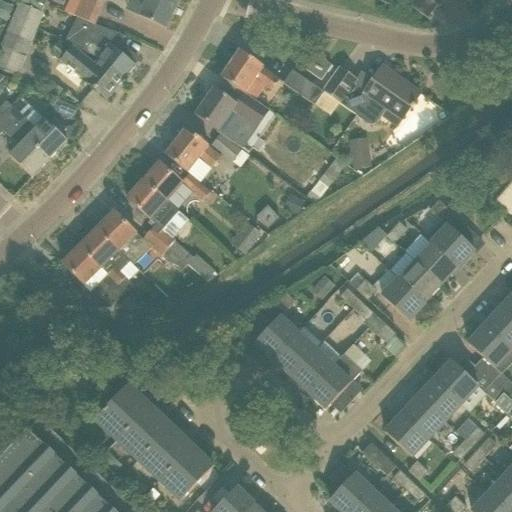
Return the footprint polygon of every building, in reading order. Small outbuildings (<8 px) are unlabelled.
[(80,0),(73,17),(77,19),(77,18),(95,26),(105,1),(103,0),(80,0)] [(179,0),(132,0),(127,12),(165,29),(179,0)] [(407,0),(406,2),(419,12),(427,19),(437,6),(433,2),(434,0),(407,0)] [(44,14),(42,13),(22,4),(18,3),(0,47),(0,69),(18,78),(44,14)] [(77,18),(77,19),(66,42),(101,60),(124,80),(136,66),(134,65),(138,60),(126,50),(122,55),(115,49),(126,37),(95,26),(77,18)] [(95,66),(81,53),(72,46),(60,61),(68,67),(107,100),(124,80),(101,60),(95,66)] [(221,78),(227,82),(255,102),(265,87),(271,92),(280,80),(263,68),(240,51),(221,78)] [(317,55),(306,71),(321,81),(332,66),(317,55)] [(340,69),(323,93),(341,105),(349,93),(360,101),(363,97),(401,123),(411,108),(413,109),(415,106),(413,105),(421,94),(420,94),(417,97),(393,80),(395,77),(382,67),(373,80),(361,72),(356,80),(340,69)] [(283,84),(300,96),(315,106),(323,93),(292,71),(283,84)] [(243,128),(251,116),(254,118),(262,107),(255,102),(227,82),(219,93),(214,89),(195,116),(218,133),(228,118),(243,128)] [(78,109),(74,107),(58,101),(53,111),(73,120),(78,109)] [(27,138),(50,160),(67,142),(44,120),(35,130),(11,106),(3,115),(27,138)] [(3,115),(0,117),(0,135),(4,132),(19,147),(10,157),(32,179),(50,160),(27,138),(3,115)] [(165,155),(188,172),(188,173),(199,159),(212,169),(222,157),(208,147),(209,146),(196,136),(194,139),(184,131),(165,155)] [(233,162),(242,151),(221,135),(212,146),(233,162)] [(372,167),(369,152),(352,155),(354,170),(372,167)] [(336,159),(319,182),(311,193),(306,200),(315,206),(346,167),(336,159)] [(159,163),(143,182),(167,202),(178,212),(193,194),(203,202),(211,194),(196,181),(188,189),(182,184),(183,183),(159,163)] [(150,233),(187,265),(193,258),(163,231),(179,213),(178,212),(167,202),(143,182),(127,200),(156,225),(150,233)] [(298,216),(304,202),(290,195),(283,210),(298,216)] [(425,239),(431,244),(458,269),(474,251),(469,246),(476,238),(482,243),(482,242),(439,201),(430,211),(441,221),(425,239)] [(161,258),(162,257),(181,273),(187,265),(150,233),(143,240),(137,234),(114,212),(96,230),(130,263),(139,272),(140,271),(142,274),(159,256),(161,258)] [(255,244),(262,235),(247,223),(240,232),(255,244)] [(387,236),(395,243),(407,230),(400,223),(387,236)] [(96,230),(79,247),(125,293),(133,285),(121,273),(130,263),(96,230)] [(376,247),(368,238),(361,243),(371,252),(376,247)] [(431,244),(414,262),(441,287),(458,269),(431,244)] [(111,307),(125,293),(79,247),(62,264),(91,293),(93,290),(111,307)] [(414,262),(398,280),(425,304),(441,287),(414,262)] [(208,266),(199,276),(206,282),(215,271),(208,266)] [(365,280),(356,290),(368,301),(377,291),(365,280)] [(408,322),(425,304),(398,280),(381,298),(408,322)] [(355,311),(362,304),(347,290),(340,297),(355,311)] [(295,302),(287,295),(285,294),(275,305),(284,314),(295,302)] [(511,297),(501,309),(511,319),(511,297)] [(355,311),(367,322),(374,315),(362,304),(355,311)] [(511,319),(501,309),(485,327),(510,351),(511,349),(511,319)] [(265,356),(271,362),(298,334),(281,317),(280,319),(271,310),(264,317),(263,317),(247,333),(257,342),(255,344),(266,354),(265,356)] [(376,334),(387,345),(396,335),(385,325),(376,334)] [(494,369),(495,368),(510,351),(485,327),(468,345),(494,369)] [(298,334),(271,362),(279,369),(280,367),(291,377),(316,350),(298,334)] [(300,389),(307,395),(342,358),(341,358),(324,341),(316,350),(291,377),(302,387),(300,389)] [(362,372),(344,355),(341,358),(342,358),(307,395),(314,402),(316,400),(327,410),(362,372)] [(439,372),(433,378),(461,404),(478,387),(495,403),(503,395),(493,384),(477,370),(469,379),(452,362),(441,373),(439,372)] [(493,384),(503,395),(511,385),(511,384),(502,375),(493,384)] [(418,398),(444,422),(461,404),(433,378),(426,386),(428,387),(418,398)] [(111,430),(120,438),(120,439),(146,411),(147,411),(150,407),(139,396),(135,400),(125,391),(129,387),(128,386),(95,421),(108,434),(111,430)] [(407,407),(400,414),(428,440),(444,422),(418,398),(409,408),(407,407)] [(168,431),(171,427),(160,416),(156,420),(147,411),(146,411),(120,439),(120,438),(117,442),(129,454),(133,450),(141,459),(142,459),(168,431)] [(428,440),(400,414),(394,421),(395,422),(385,433),(411,458),(428,440)] [(0,511),(137,511),(59,438),(39,419),(27,431),(0,459),(0,511)] [(477,427),(465,441),(472,448),(485,435),(477,427)] [(178,440),(168,431),(142,459),(141,459),(138,462),(150,474),(154,470),(162,479),(163,479),(189,451),(193,447),(181,436),(178,440)] [(489,438),(477,452),(484,458),(496,445),(489,438)] [(472,448),(465,441),(453,454),(460,461),(472,448)] [(387,477),(396,467),(371,444),(363,454),(387,477)] [(159,482),(171,494),(175,490),(183,499),(180,502),(181,503),(214,467),(202,456),(199,460),(189,451),(163,479),(162,479),(159,482)] [(472,472),(484,458),(477,452),(465,465),(472,472)] [(428,472),(417,462),(408,472),(420,482),(428,472)] [(329,477),(340,486),(352,472),(341,463),(329,477)] [(406,491),(413,484),(400,471),(393,478),(406,491)] [(354,475),(341,489),(330,501),(341,511),(340,511),(353,511),(372,492),(354,475)] [(511,511),(511,484),(504,477),(488,495),(506,511),(511,511)] [(413,484),(406,491),(419,503),(426,496),(413,484)] [(247,511),(256,503),(249,497),(247,499),(236,488),(213,511),(247,511)] [(386,511),(390,509),(372,492),(353,511),(386,511)] [(506,511),(488,495),(471,511),(506,511)] [(446,507),(452,511),(463,511),(467,508),(455,497),(446,507)] [(263,510),(256,503),(247,511),(261,511),(263,510)]
